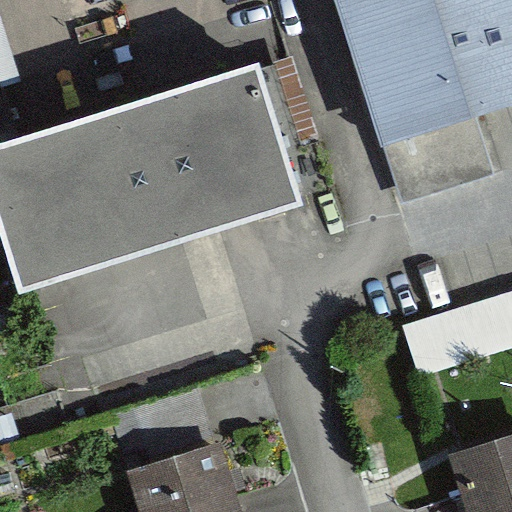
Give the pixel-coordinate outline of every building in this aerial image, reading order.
[(511,0),(337,0),(404,206),(494,177),(479,129),(511,118),(511,0)] [(0,125),(34,115),(0,8),(0,125)] [(262,84),(0,166),(0,239),(20,301),(303,212),(262,84)] [(511,356),(511,299),(405,332),(421,384),(511,356)] [(218,442),(201,391),(113,419),(125,457),(146,451),(150,463),(218,442)] [(511,511),(511,442),(449,460),(464,511),(511,511)] [(240,511),(224,457),(128,484),(136,511),(240,511)]
